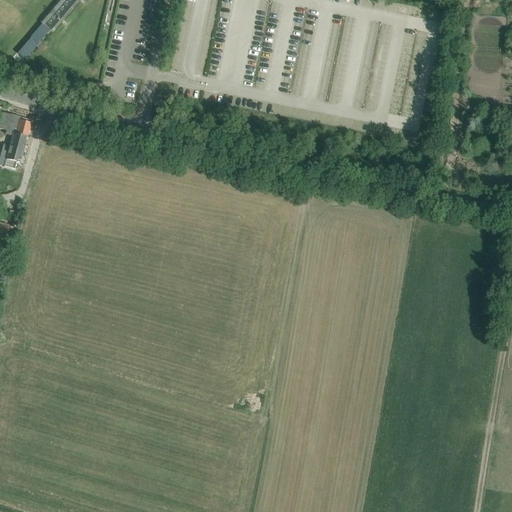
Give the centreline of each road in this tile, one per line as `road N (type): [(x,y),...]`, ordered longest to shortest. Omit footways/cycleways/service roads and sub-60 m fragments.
road 1 (unclassified): [(511,210),(141,128)]
road 2 (unclassified): [(0,91),(141,128)]
